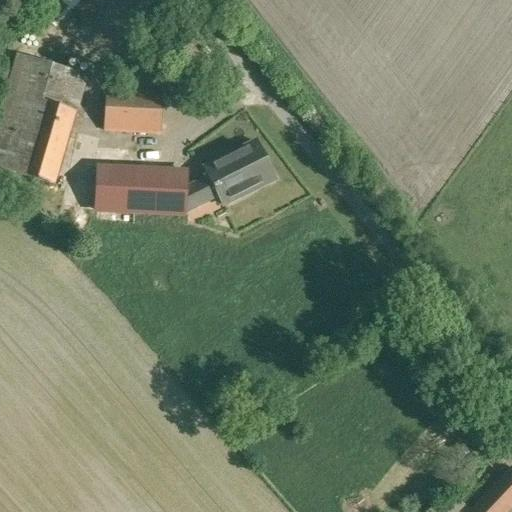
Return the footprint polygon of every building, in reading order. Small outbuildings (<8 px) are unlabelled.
[(22,53),(0,138),(0,176),(69,198),(102,80),(22,53)] [(113,92),(105,131),(167,134),(169,98),(113,92)] [(209,178),(185,190),(184,213),(217,197),(222,206),(275,179),(257,143),(204,169),(209,178)] [(185,173),(99,168),(97,211),(183,215),(184,213),(185,190),(185,173)] [(511,511),(511,471),(476,511),(463,494),(448,511),(511,511)]
